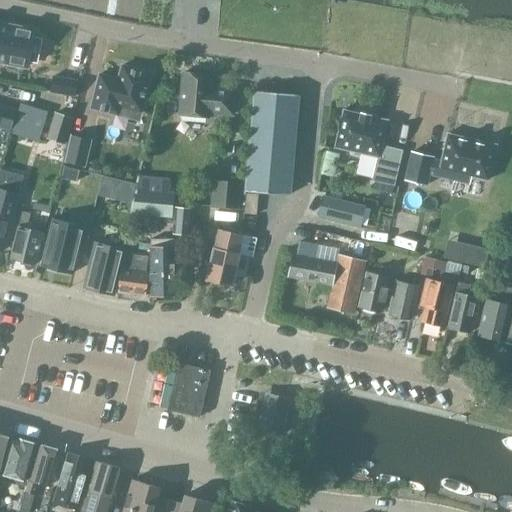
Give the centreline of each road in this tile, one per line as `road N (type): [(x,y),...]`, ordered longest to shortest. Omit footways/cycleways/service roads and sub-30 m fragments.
road 1 (residential): [(321,63),(0,5)]
road 2 (residential): [(250,333),(268,243),(302,204),(321,63)]
road 3 (residential): [(237,331),(154,323),(0,282)]
road 4 (residential): [(469,391),(250,333)]
road 5 (residential): [(200,471),(0,412)]
road 6 (residential): [(381,511),(286,497),(200,471)]
road 7 (residential): [(200,471),(237,331)]
road 8 (residential): [(452,86),(321,63)]
